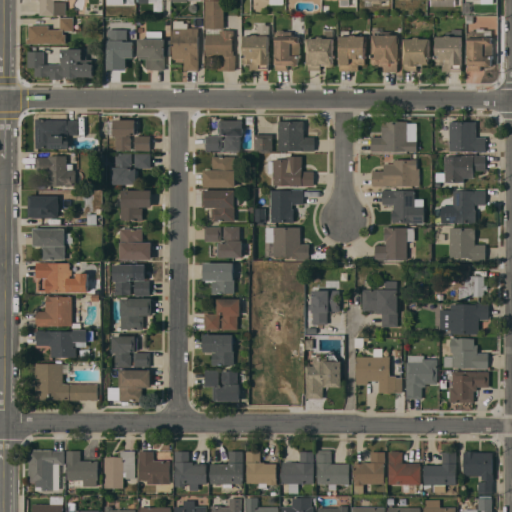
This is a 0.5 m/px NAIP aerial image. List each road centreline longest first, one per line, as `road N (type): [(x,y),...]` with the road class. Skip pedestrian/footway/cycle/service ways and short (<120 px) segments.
road 1 (residential): [(511,103),(0,98)]
road 2 (residential): [(511,427),(0,424)]
road 3 (residential): [(184,103),(181,427)]
road 4 (residential): [(345,104),(347,226)]
